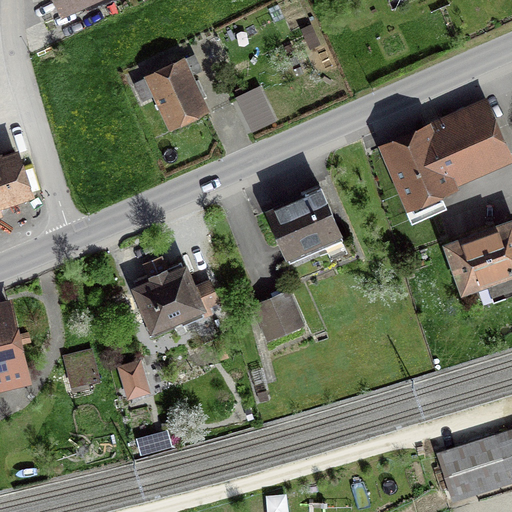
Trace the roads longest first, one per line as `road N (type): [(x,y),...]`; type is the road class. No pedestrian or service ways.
road 1 (tertiary): [(511,51),(71,238)]
road 2 (track): [(140,511),(511,415)]
road 3 (residential): [(10,0),(21,79),(71,238)]
